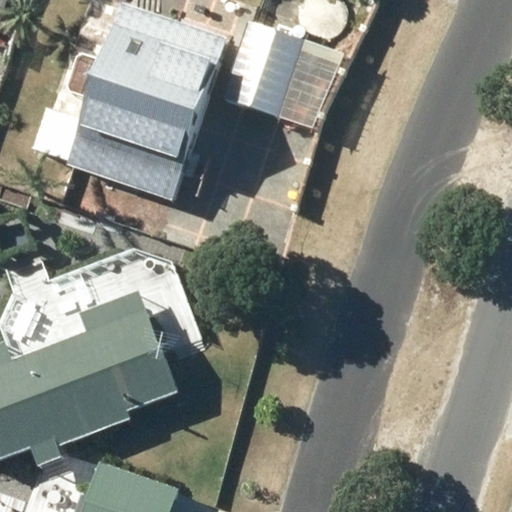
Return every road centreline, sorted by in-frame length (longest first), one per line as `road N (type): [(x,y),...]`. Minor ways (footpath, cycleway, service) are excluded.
road 1 (residential): [(326,511),(498,0)]
road 2 (residential): [(511,345),(458,511)]
